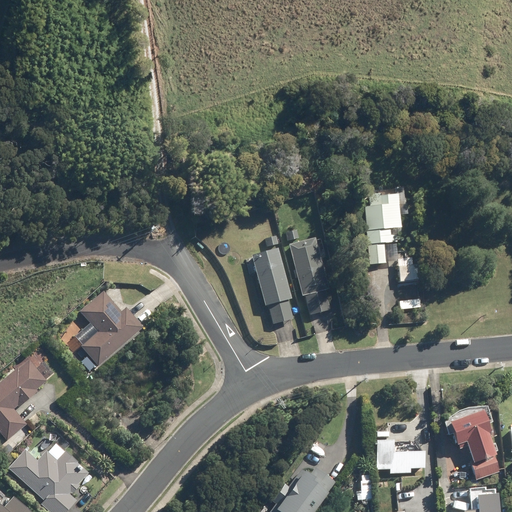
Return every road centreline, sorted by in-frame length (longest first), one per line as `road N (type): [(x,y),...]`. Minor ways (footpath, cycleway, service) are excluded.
road 1 (track): [(172,261),(141,0)]
road 2 (residential): [(257,385),(335,367),(511,349)]
road 3 (residential): [(100,244),(172,261),(257,385)]
road 4 (residential): [(124,511),(196,430),(257,385)]
